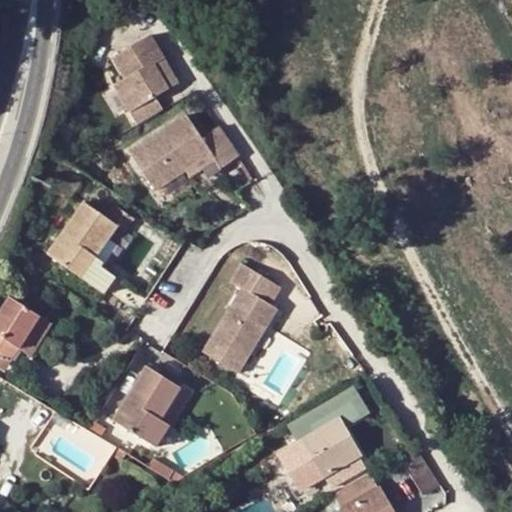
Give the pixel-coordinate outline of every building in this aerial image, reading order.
[(113,89),(137,127),(161,112),(155,101),(167,93),(151,68),(162,61),(147,38),(109,62),(123,84),(113,89)] [(178,85),(162,61),(151,68),(167,93),(178,85)] [(186,117),(142,145),(192,129),(186,117)] [(218,170),(231,162),(213,132),(200,140),(192,129),(142,145),(127,154),(153,191),(183,171),(182,169),(207,153),(214,163),(218,170)] [(231,162),(235,159),(217,129),(213,132),(231,162)] [(183,171),(188,179),(214,163),(207,153),(182,169),(183,171)] [(98,216),(87,209),(50,256),(106,298),(118,282),(103,272),(108,266),(103,264),(95,258),(105,244),(109,247),(122,229),(117,226),(126,215),(115,207),(111,213),(104,209),(98,216)] [(126,215),(117,226),(122,229),(126,233),(134,220),(126,215)] [(109,247),(105,244),(95,258),(103,264),(113,250),(109,247)] [(262,301),(272,284),(235,263),(224,280),(234,285),(198,352),(235,373),(263,325),(252,319),(262,301)] [(38,316),(7,297),(0,307),(0,354),(9,361),(16,350),(38,316)] [(262,301),(252,319),(263,325),(272,307),(262,301)] [(52,325),(38,316),(16,350),(30,357),(42,336),(44,337),(52,325)] [(10,364),(0,358),(0,369),(5,372),(10,364)] [(159,422),(179,388),(145,367),(111,421),(153,447),(167,426),(159,422)] [(179,388),(159,422),(167,426),(186,393),(179,388)] [(361,411),(349,392),(291,425),(301,441),(277,455),(299,491),(322,478),(329,489),(364,468),(339,424),(361,411)] [(94,422),(89,431),(100,438),(105,429),(94,422)] [(398,458),(424,500),(440,492),(413,450),(398,458)] [(154,458),(149,467),(174,482),(184,477),(154,458)] [(388,511),(368,475),(330,496),(339,511),(337,511),(388,511)]
